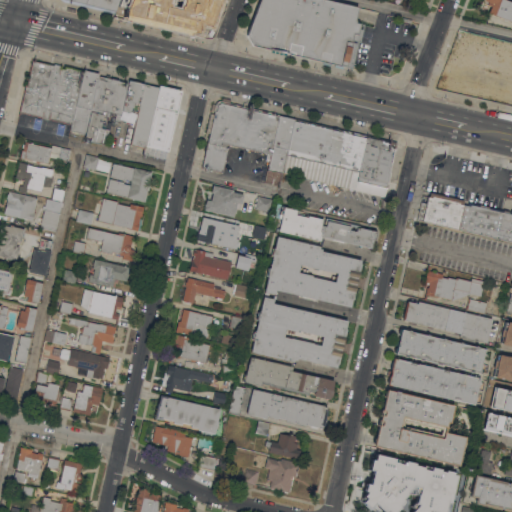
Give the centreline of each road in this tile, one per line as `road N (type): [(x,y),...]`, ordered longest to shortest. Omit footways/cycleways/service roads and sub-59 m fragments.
road 1 (residential): [(421,118),(330,511)]
road 2 (residential): [(182,169),(103,511)]
road 3 (residential): [(277,511),(214,498),(104,442),(0,418)]
road 4 (residential): [(237,0),(197,96),(182,169)]
road 5 (residential): [(447,0),(408,115)]
